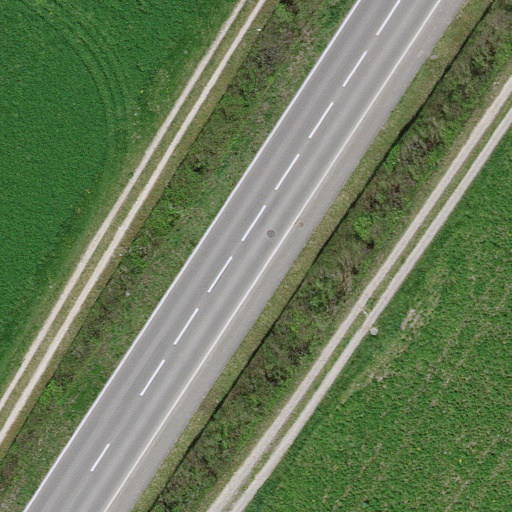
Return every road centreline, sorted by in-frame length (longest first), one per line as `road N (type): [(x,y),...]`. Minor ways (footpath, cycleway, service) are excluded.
road 1 (tertiary): [(64,511),(401,0)]
road 2 (track): [(228,511),(511,106)]
road 3 (track): [(0,417),(253,0)]
